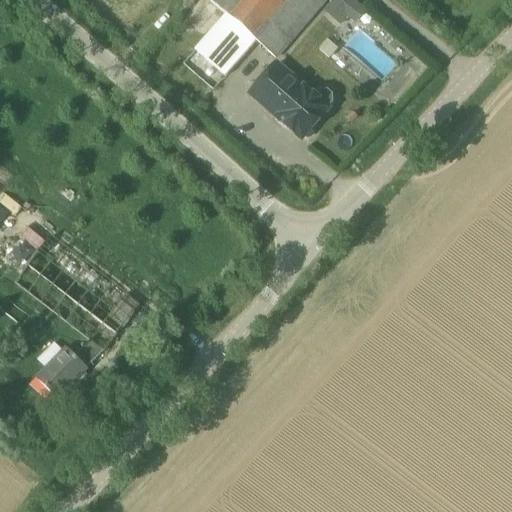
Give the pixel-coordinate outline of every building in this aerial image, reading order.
[(207,0),(226,16),(183,66),(212,91),(256,42),(275,59),(325,0),(207,0)] [(334,0),(327,8),(343,25),(352,17),(358,23),(370,12),(358,0),(334,0)] [(312,129),(328,110),(333,103),(333,96),(327,91),(320,91),(314,98),(277,65),(250,95),(279,121),(280,124),(284,128),(287,128),(301,140),(303,138),(308,139),(313,133),(312,129)] [(0,202),(16,217),(23,208),(5,192),(0,197),(0,202)] [(0,226),(11,214),(0,204),(0,226)] [(0,229),(0,250),(3,253),(15,238),(2,227),(0,229)] [(89,342),(74,357),(65,348),(36,378),(57,400),(87,370),(86,369),(103,353),(140,306),(51,237),(15,284),(89,342)]
